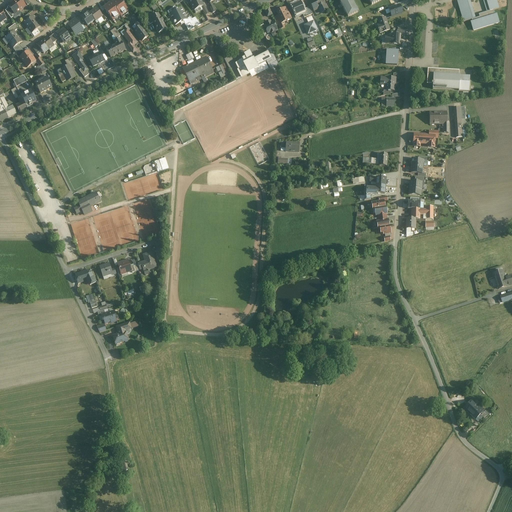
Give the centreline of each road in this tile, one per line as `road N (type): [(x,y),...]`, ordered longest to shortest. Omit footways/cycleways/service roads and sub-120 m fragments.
road 1 (unclassified): [(412,0),(395,277),(464,442),(502,475),(488,511)]
road 2 (tertiary): [(0,132),(264,0)]
road 3 (residential): [(0,136),(67,270)]
